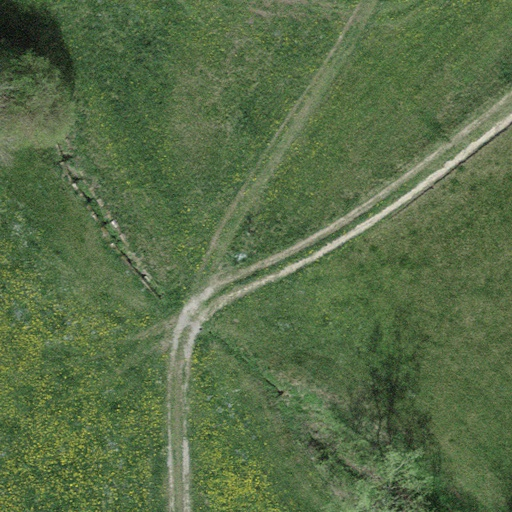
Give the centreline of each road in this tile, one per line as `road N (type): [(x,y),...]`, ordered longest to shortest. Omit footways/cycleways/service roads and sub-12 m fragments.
road 1 (track): [(195,313),(375,210),(511,103)]
road 2 (track): [(366,0),(232,216),(195,313)]
road 3 (track): [(195,313),(178,357),(180,511)]
